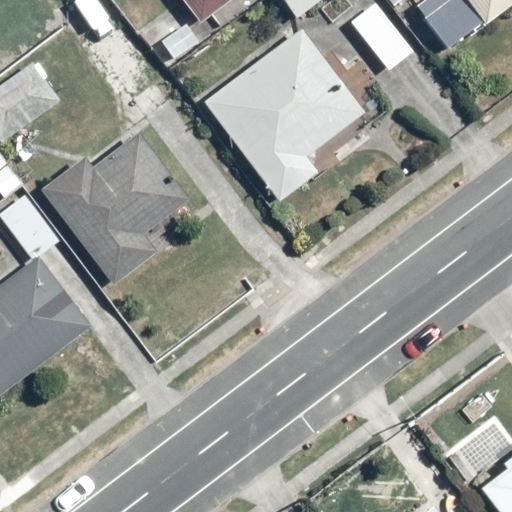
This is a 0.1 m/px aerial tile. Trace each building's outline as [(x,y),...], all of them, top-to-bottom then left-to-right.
[(175,0),(187,15),(148,45),(165,68),(204,38),(197,28),(233,0),(175,0)] [(431,38),(442,54),(511,3),(511,0),(278,0),(291,17),(314,0),(374,0),(347,21),(385,73),(427,41),(431,38)] [(360,116),(300,33),(203,104),(276,203),(318,172),(306,156),(360,116)] [(0,143),(59,102),(30,61),(0,82),(0,143)] [(184,206),(132,136),(87,170),(80,159),(37,190),(110,288),(153,256),(140,239),(184,206)] [(0,197),(1,199),(21,183),(0,156),(0,197)] [(33,258),(57,241),(23,195),(0,211),(0,218),(29,257),(0,279),(0,393),(86,327),(33,258)] [(505,465),(477,488),(496,511),(511,511),(511,450),(500,460),(505,465)] [(414,511),(395,511),(394,510),(391,511),(437,511),(430,501),(414,511)]
